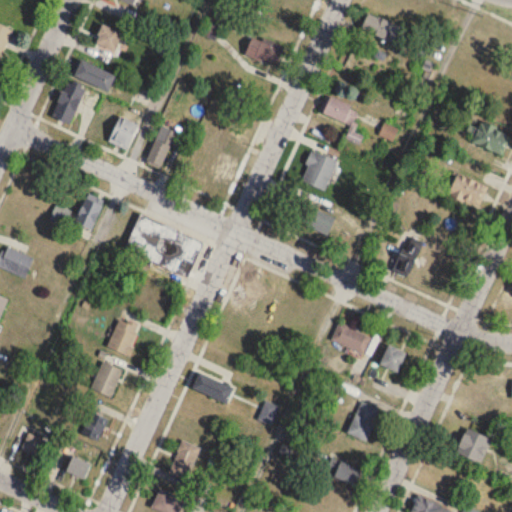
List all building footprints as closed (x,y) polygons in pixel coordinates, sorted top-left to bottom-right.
[(390,42),(399,27),(382,18),(378,25),(365,18),(361,26),(390,42)] [(0,61),(10,28),(0,24),(0,61)] [(122,32),(102,25),(94,44),(114,52),(122,32)] [(245,53),(277,65),(283,50),(252,37),(245,53)] [(107,92),(115,75),(78,59),(70,75),(107,92)] [(69,124),(85,87),(66,79),(50,116),(69,124)] [(511,109),(511,87),(508,85),(499,103),(511,109)] [(351,127),(360,112),(329,95),(320,110),(351,127)] [(88,131),(101,137),(116,109),(102,102),(88,131)] [(127,150),(142,111),(123,104),(108,142),(127,150)] [(501,156),(511,134),(482,120),(472,141),(501,156)] [(397,129),(385,123),(379,134),(392,140),(397,129)] [(146,163),(161,168),(169,147),(181,151),(186,136),(159,126),(146,163)] [(363,136),(350,131),(348,136),(361,142),(363,136)] [(235,162),(195,148),(184,177),(203,183),(202,185),(223,193),(235,162)] [(326,190),(336,160),(310,151),(300,182),(326,190)] [(487,187),(457,172),(447,193),(477,208),(487,187)] [(103,205),(84,197),(73,224),(92,232),(103,205)] [(328,235),(336,214),(301,202),(294,223),(328,235)] [(71,211),(56,204),(49,219),(64,226),(71,211)] [(189,277),(203,241),(139,215),(125,251),(189,277)] [(393,270),(406,276),(420,245),(407,239),(393,270)] [(0,255),(0,267),(25,278),(33,258),(4,245),(0,255)] [(138,324),(116,319),(109,349),(131,354),(138,324)] [(362,355),(371,337),(340,321),(331,339),(362,355)] [(406,355),(389,345),(378,363),(395,373),(406,355)] [(111,398),(123,371),(103,362),(90,389),(111,398)] [(233,388),(198,372),(191,389),(225,404),(233,388)] [(279,407),(266,401),(258,420),(270,426),(279,407)] [(365,441),(380,410),(362,401),(346,432),(365,441)] [(110,420),(91,411),(80,434),(99,443),(110,420)] [(480,464),(491,439),(465,428),(455,453),(480,464)] [(21,451),(46,461),(53,444),(28,433),(21,451)] [(200,448),(182,441),(169,472),(187,480),(200,448)] [(64,472),(83,481),(91,465),(73,456),(64,472)] [(354,486),(361,469),(332,457),(325,474),(354,486)] [(499,494),(483,487),(477,503),(493,509),(499,494)] [(152,509),(161,511),(178,511),(180,508),(183,509),(186,499),(157,491),(152,509)] [(410,511),(452,511),(417,495),(410,511)]
